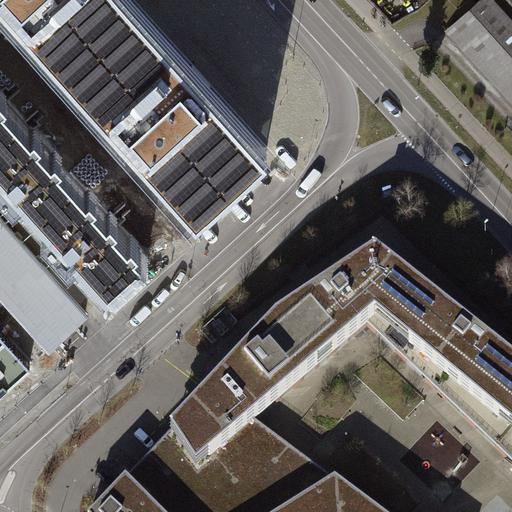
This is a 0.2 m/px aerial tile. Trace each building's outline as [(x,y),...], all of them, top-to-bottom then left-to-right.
[(152,0),(24,0),(204,195),(273,132),(152,0)] [(511,22),(492,0),(480,0),(448,29),(511,100),(511,22)] [(0,67),(0,143),(112,269),(149,236),(0,67)] [(0,286),(50,342),(89,307),(0,208),(0,286)] [(276,322),(169,432),(197,474),(255,424),(373,323),(511,434),(511,361),(374,256),(327,288),(276,322)] [(0,387),(33,357),(0,320),(0,387)] [(169,432),(125,479),(156,511),(286,511),(333,482),(255,424),(197,474),(169,432)] [(156,511),(125,479),(93,511),(374,511),(333,482),(286,511),(156,511)]
